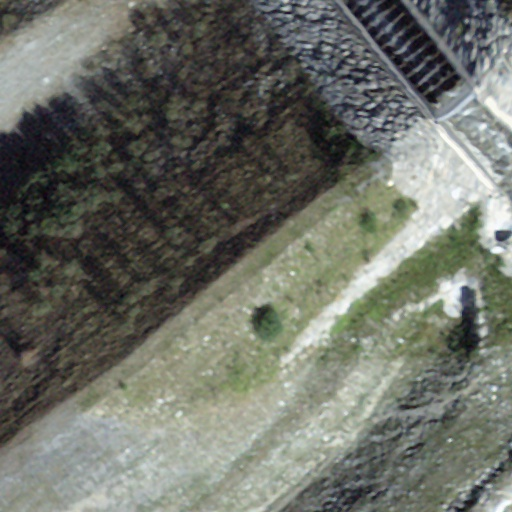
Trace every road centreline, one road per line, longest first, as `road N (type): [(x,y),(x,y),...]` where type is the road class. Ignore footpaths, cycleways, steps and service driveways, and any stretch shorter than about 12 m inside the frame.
road 1 (track): [(250,511),(444,330),(511,285)]
road 2 (track): [(0,102),(114,14)]
